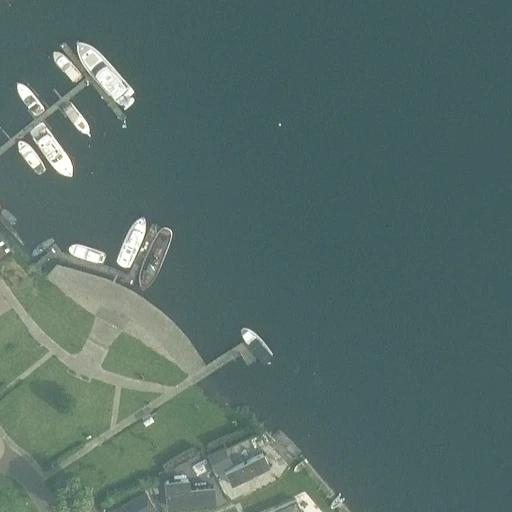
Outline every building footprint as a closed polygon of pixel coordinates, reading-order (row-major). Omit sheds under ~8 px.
[(223,445),(208,453),(217,470),(232,463),(223,445)] [(266,454),(222,468),(231,497),(275,483),(266,454)] [(166,505),(217,504),(217,485),(191,485),(191,477),(166,477),(166,505)] [(146,489),(109,510),(109,511),(145,511),(154,506),(146,489)] [(303,511),(297,497),(259,511),(303,511)]
